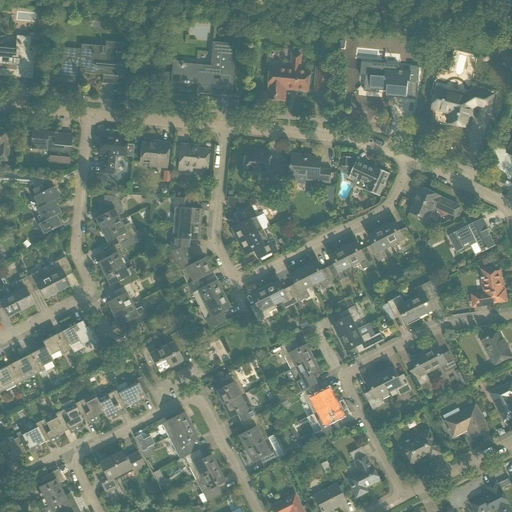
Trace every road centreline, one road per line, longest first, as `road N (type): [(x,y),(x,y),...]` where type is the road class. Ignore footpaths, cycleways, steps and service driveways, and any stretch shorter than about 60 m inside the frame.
road 1 (residential): [(219,127),(214,240),(231,284),(385,206),(411,162)]
road 2 (residential): [(403,496),(334,373),(442,320),(511,317)]
road 3 (residential): [(97,511),(75,470),(78,457),(196,401),(256,511)]
road 4 (residential): [(90,116),(78,236),(83,285),(75,300),(4,343),(0,334)]
road 5 (unclassified): [(239,0),(511,18)]
road 6 (residential): [(219,127),(323,135),(411,162)]
road 7 (residential): [(90,116),(219,127)]
road 8 (residential): [(511,442),(403,496)]
